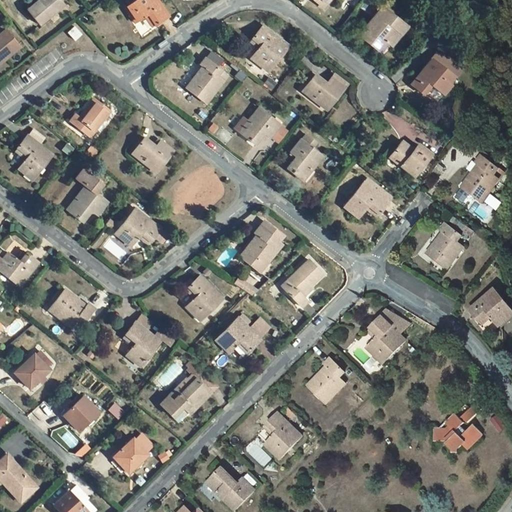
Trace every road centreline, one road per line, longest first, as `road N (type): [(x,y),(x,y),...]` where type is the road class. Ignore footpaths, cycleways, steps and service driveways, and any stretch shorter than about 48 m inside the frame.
road 1 (residential): [(368,273),(135,511)]
road 2 (residential): [(0,196),(104,277),(125,284),(151,276),(256,188)]
road 3 (residential): [(380,91),(291,13),(260,2),(216,14),(124,84)]
road 4 (residential): [(511,397),(460,332),(368,273)]
road 5 (residential): [(256,188),(124,84)]
road 6 (residential): [(124,84),(99,68),(69,67),(0,114)]
road 7 (residential): [(368,273),(256,188)]
